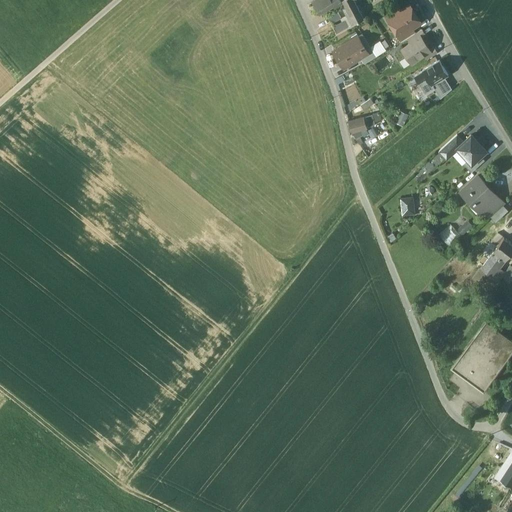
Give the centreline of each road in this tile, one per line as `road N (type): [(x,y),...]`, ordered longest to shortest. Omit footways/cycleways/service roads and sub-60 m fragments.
road 1 (track): [(369,205),(356,210),(127,493),(0,392)]
road 2 (residential): [(303,0),(360,183),(453,415),(497,435),(511,412)]
road 3 (residential): [(511,147),(425,0)]
road 4 (track): [(119,0),(0,103)]
